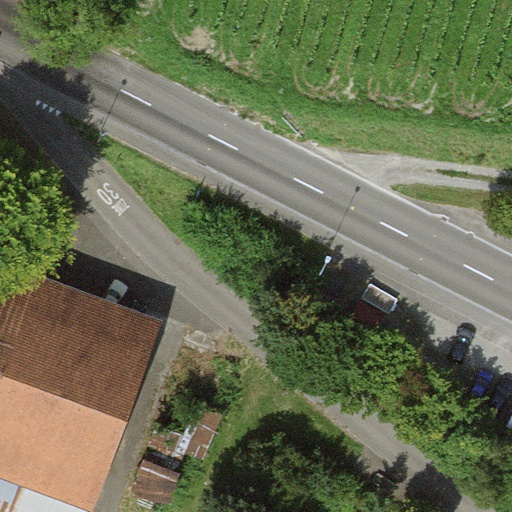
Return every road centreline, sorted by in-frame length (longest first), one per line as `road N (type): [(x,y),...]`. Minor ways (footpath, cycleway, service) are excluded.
road 1 (residential): [(0,52),(50,131),(477,511)]
road 2 (primary): [(0,33),(511,292)]
road 3 (track): [(305,183),(511,180)]
